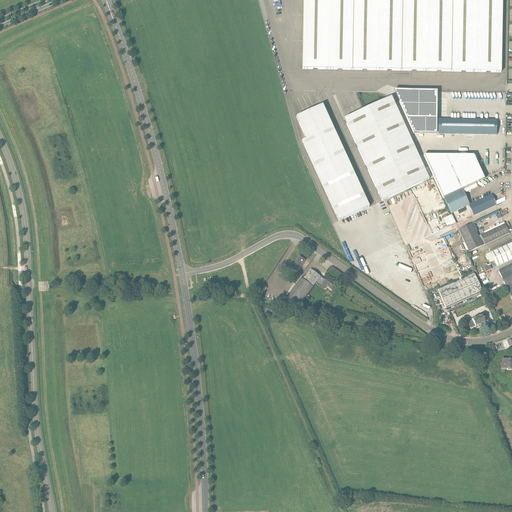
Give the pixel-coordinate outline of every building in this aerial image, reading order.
[(303,0),(303,55),(302,69),(401,71),(501,72),(502,29),(502,0),(303,0)] [(438,134),(438,119),(438,93),(395,93),(413,134),(438,134)] [(382,201),(429,179),(391,97),(344,119),(382,201)] [(338,221),(369,207),(322,105),(297,117),(307,139),(302,141),(338,221)] [(459,120),(438,119),(438,134),(496,135),(497,120),(459,120)] [(443,198),(485,179),(473,155),(423,155),(443,198)] [(469,205),(461,190),(443,198),(451,214),(468,206),(469,205)] [(468,206),(473,216),(496,205),(491,195),(469,205),(468,206)] [(444,218),(446,226),(455,223),(453,215),(444,218)] [(468,252),(482,246),(471,224),(458,230),(468,252)] [(485,245),(509,233),(505,224),(480,235),(485,245)] [(511,259),(511,239),(488,250),(496,267),(511,259)] [(297,272),(305,261),(299,256),(291,268),(297,272)] [(488,298),(507,290),(511,287),(511,264),(498,271),(504,285),(486,294),(488,298)] [(303,280),(313,287),(320,276),(310,270),(303,280)] [(438,290),(446,309),(483,293),(475,274),(438,290)] [(322,283),(332,290),(336,284),(330,280),(332,279),(328,276),(322,283)] [(467,321),(471,329),(486,322),(483,317),(485,316),(484,313),(467,321)] [(507,372),(511,372),(511,370),(511,363),(511,360),(502,359),(501,369),(507,370),(507,372)]
